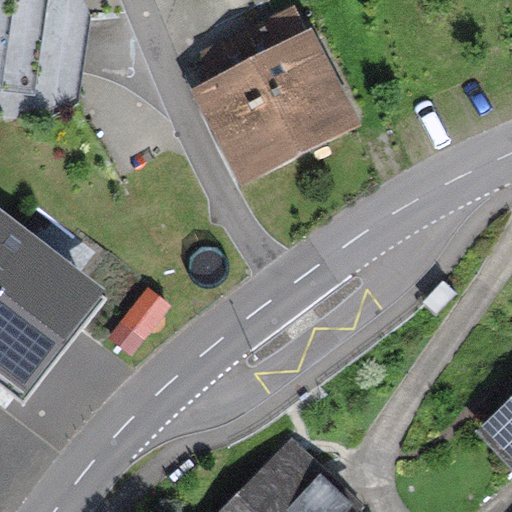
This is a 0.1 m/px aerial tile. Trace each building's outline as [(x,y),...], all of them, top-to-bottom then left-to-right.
[(0,0),(0,87),(43,93),(55,0),(0,0)] [(321,25),(204,83),(256,187),(374,124),(321,25)] [(0,232),(0,388),(16,402),(93,305),(0,232)] [(511,407),(492,426),(511,447),(511,407)] [(372,511),(304,439),(227,511),(372,511)]
